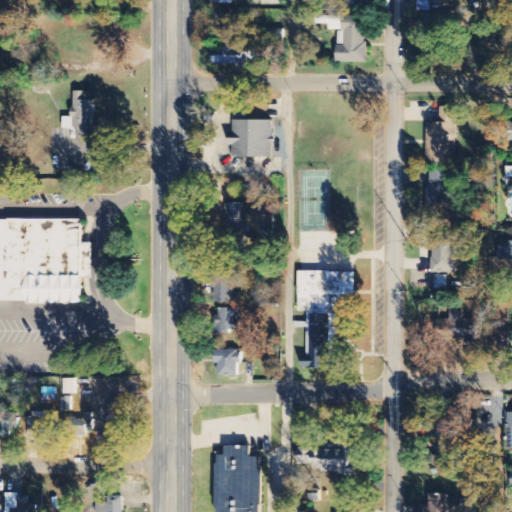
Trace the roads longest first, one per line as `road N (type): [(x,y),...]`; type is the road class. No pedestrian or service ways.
road 1 (residential): [(393,511),(399,0)]
road 2 (secondary): [(171,511),(172,0)]
road 3 (residential): [(511,81),(172,81)]
road 4 (residential): [(394,392),(172,396)]
road 5 (residential): [(171,464),(0,464)]
